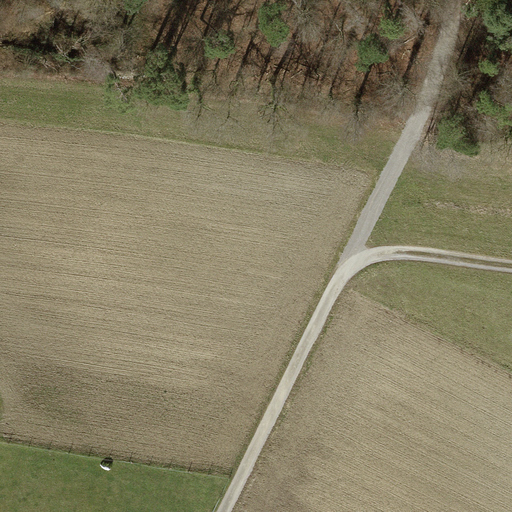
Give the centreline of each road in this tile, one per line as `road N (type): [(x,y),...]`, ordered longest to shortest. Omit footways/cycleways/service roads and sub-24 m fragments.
road 1 (track): [(232,511),(369,261),(511,267)]
road 2 (track): [(369,261),(445,57),(450,0)]
